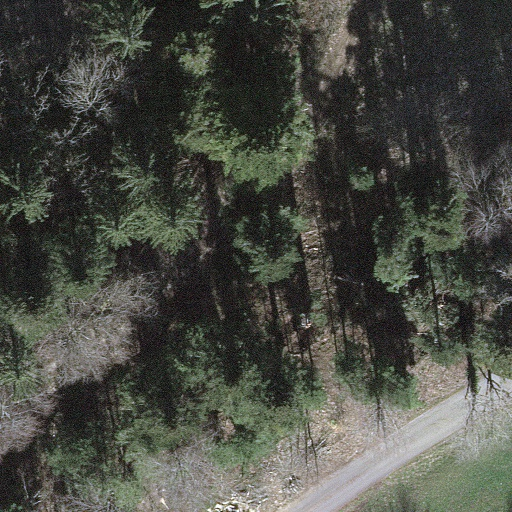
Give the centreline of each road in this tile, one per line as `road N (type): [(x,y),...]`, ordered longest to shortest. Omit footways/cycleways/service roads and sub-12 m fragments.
road 1 (track): [(365,0),(323,82),(222,209),(0,415)]
road 2 (unclassified): [(304,511),(511,378)]
